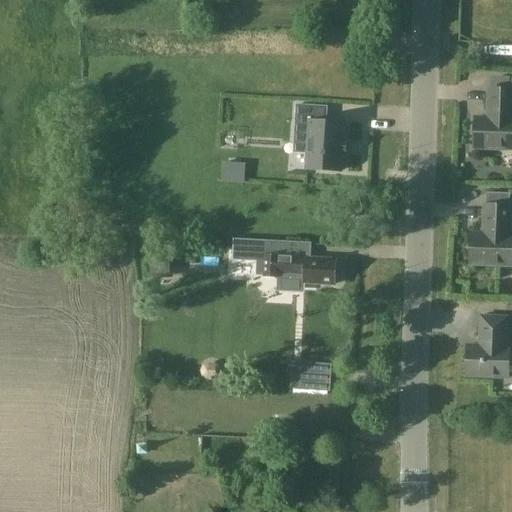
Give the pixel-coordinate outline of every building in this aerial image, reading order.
[(511,150),(511,90),(488,90),(487,119),(474,119),(473,149),(511,150)] [(297,107),(296,123),(310,124),(308,154),(307,170),(341,172),(342,155),(345,156),(346,153),(346,143),(346,141),(343,140),(344,124),(327,123),(326,123),(326,108),(297,107)] [(243,181),(244,164),(225,163),(224,180),(243,181)] [(471,235),(470,265),(511,266),(511,235),(509,236),(510,207),(509,206),(509,195),(486,194),(486,206),(484,206),(483,235),(471,235)] [(231,258),(257,259),(256,277),(278,278),(278,286),(306,288),(307,284),(334,286),(334,283),(338,282),(338,273),(335,271),(336,261),(312,260),(313,243),(240,238),(231,238),(231,258)] [(169,254),(149,255),(150,275),(170,275),(169,254)] [(508,379),(510,348),(506,348),(507,318),(481,318),(480,347),(467,346),(466,377),(508,379)] [(291,389),(331,392),(333,364),(293,362),(291,389)] [(216,363),(206,363),(201,371),(206,380),(216,380),(221,372),(216,363)]
